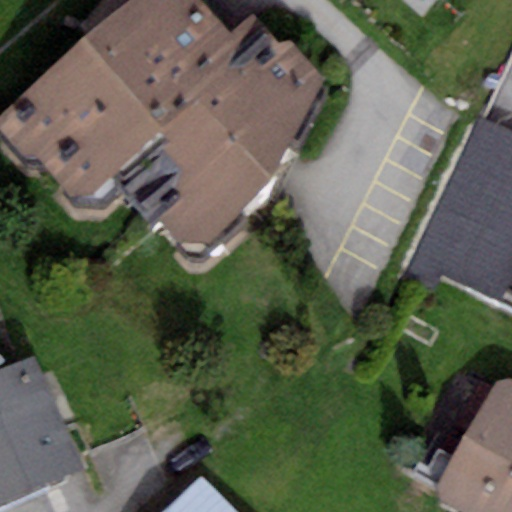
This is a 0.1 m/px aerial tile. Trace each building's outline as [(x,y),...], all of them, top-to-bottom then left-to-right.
[(199,0),(134,0),(0,116),(0,133),(26,165),(42,168),(79,209),(101,210),(124,197),(152,230),(158,226),(177,248),(189,261),(204,261),(246,225),(237,217),(272,184),(325,77),(288,41),(277,45),(251,14),(228,33),(199,0)] [(511,313),(511,133),(479,118),(408,263),(511,313)] [(32,355),(0,369),(0,508),(83,472),(32,355)] [(511,511),(511,381),(508,379),(496,383),(437,487),(441,505),(453,511),(511,511)] [(233,511),(200,478),(165,511),(233,511)]
